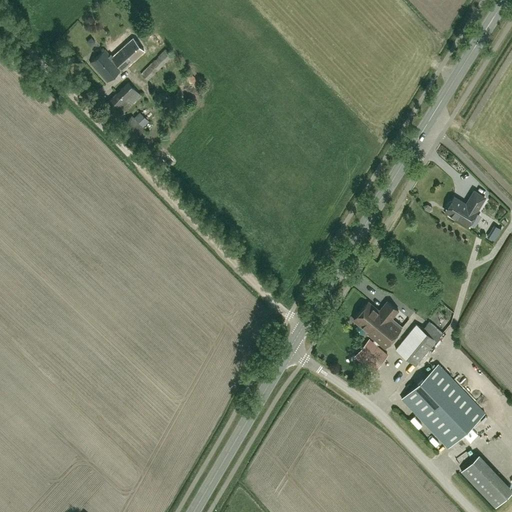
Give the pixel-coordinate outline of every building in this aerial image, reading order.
[(125,68),(144,51),(133,38),(112,57),(105,50),(90,63),(107,82),(123,67),(125,68)] [(152,69),(145,77),(149,81),(157,73),(152,69)] [(193,71),(188,74),(196,88),(201,86),(193,71)] [(115,122),(142,96),(128,82),(101,108),(115,122)] [(132,142),(146,129),(132,115),(119,129),(132,142)] [(467,226),(468,226),(477,211),(476,211),(484,197),(474,191),(470,198),(470,199),(469,201),(468,201),(465,205),(462,203),(462,202),(454,197),(452,200),(449,201),(446,205),(447,209),(446,209),(447,209),(451,211),(449,214),(450,216),(454,219),(457,218),(468,225),(467,226)] [(492,231),(498,235),(502,230),(496,226),(492,231)] [(390,321),(392,318),(398,310),(387,301),(378,311),(390,321)] [(390,321),(378,311),(367,302),(353,319),(369,332),(367,334),(385,348),(402,327),(392,318),(390,321)] [(436,341),(443,333),(430,321),(423,329),(416,324),(395,349),(416,366),(437,341),(436,341)] [(373,373),(389,355),(370,339),(354,357),(373,373)] [(436,355),(442,361),(451,353),(445,347),(436,355)] [(448,448),(485,413),(439,364),(402,399),(448,448)] [(493,390),(489,394),(496,401),(500,397),(493,390)] [(510,493),(476,457),(461,470),(495,507),(510,493)]
